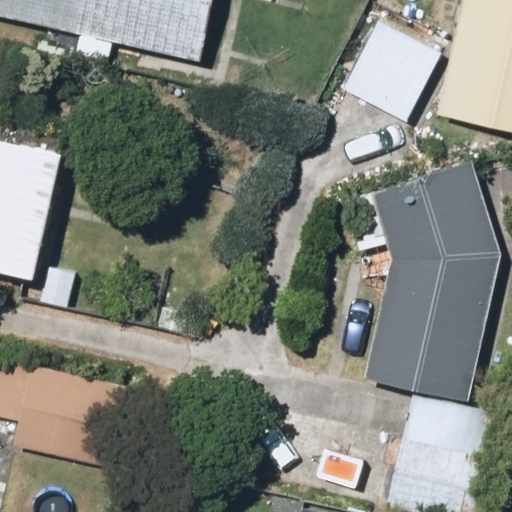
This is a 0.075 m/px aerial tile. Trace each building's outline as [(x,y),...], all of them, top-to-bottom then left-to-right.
[(213,0),(0,0),(0,18),(200,63),(213,0)] [(511,0),(461,0),(435,117),(511,134),(511,0)] [(446,55),(379,20),(340,95),(407,130),(446,55)] [(0,274),(34,282),(63,152),(0,137),(0,274)] [(370,190),(389,258),(365,377),(473,399),(502,256),(475,160),(370,190)]
